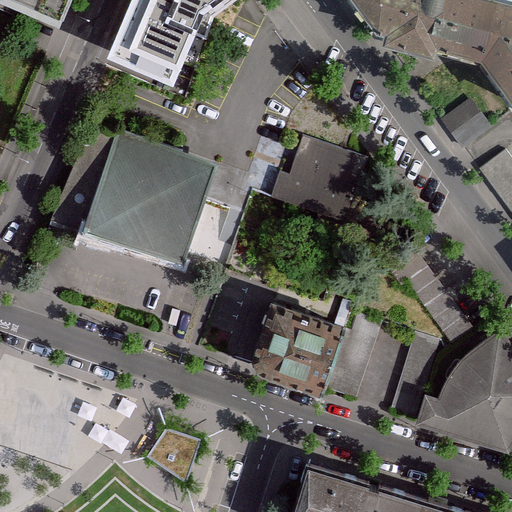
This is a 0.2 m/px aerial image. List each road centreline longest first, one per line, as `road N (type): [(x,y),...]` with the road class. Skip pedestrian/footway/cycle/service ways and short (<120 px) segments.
road 1 (residential): [(321,0),(511,264)]
road 2 (residential): [(0,318),(276,411)]
road 3 (tertiary): [(0,238),(103,0)]
road 4 (residential): [(276,411),(511,483)]
